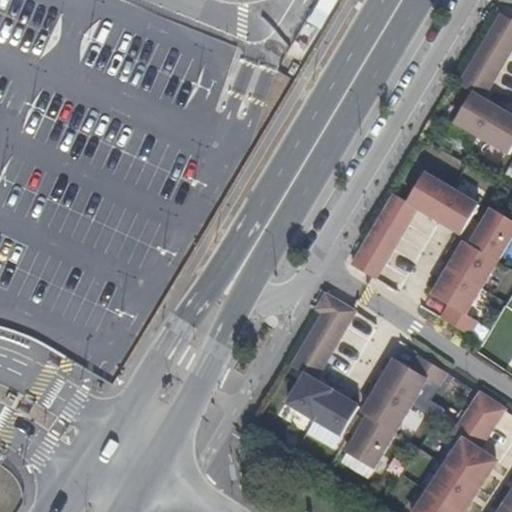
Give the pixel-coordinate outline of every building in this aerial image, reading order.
[(511,50),(511,22),(500,15),(459,85),(473,93),(446,139),(469,152),(478,137),(507,154),(511,145),(511,117),(482,100),(511,50)] [(393,197),(353,265),(378,280),(417,215),(462,242),(480,211),(425,179),(409,207),(393,197)] [(511,238),(511,227),(489,214),(437,299),(465,316),(511,238)] [(359,317),(332,301),(292,370),(304,377),(287,406),(343,438),(359,410),(318,387),(359,317)] [(428,381),(402,365),(348,454),(373,469),(428,381)] [(452,435),(463,443),(415,511),(460,511),(493,463),(474,450),(501,410),(479,395),(452,435)] [(500,459),(511,443),(511,415),(508,412),(482,446),(500,459)] [(511,511),(511,493),(499,511),(511,511)]
